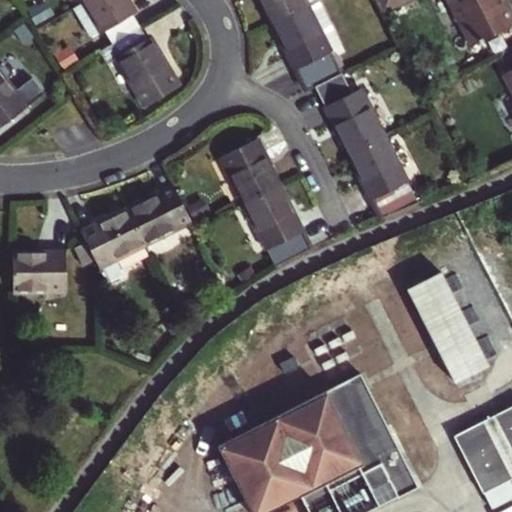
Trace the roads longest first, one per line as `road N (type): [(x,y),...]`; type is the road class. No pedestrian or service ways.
road 1 (track): [(60,511),(195,337),(246,297),(511,178)]
road 2 (residential): [(0,179),(79,172),(149,145),(205,108),(222,83)]
road 3 (residential): [(222,83),(264,97),(293,120),(355,244)]
